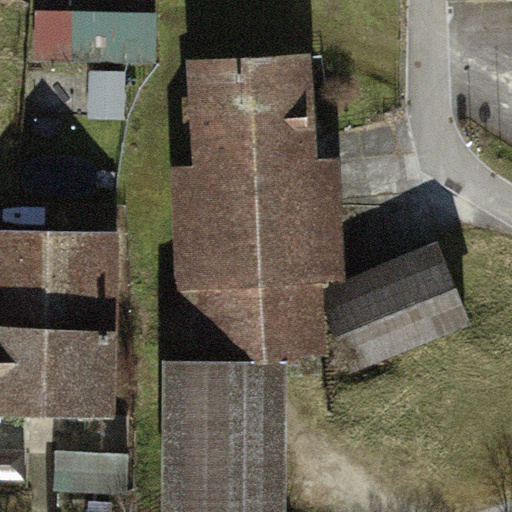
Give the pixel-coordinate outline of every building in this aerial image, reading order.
[(159,22),(45,18),(44,59),(158,63),(159,22)] [(306,61),(201,66),(202,97),(190,99),(191,118),(201,118),(210,280),(197,281),(199,316),(190,317),(194,362),(289,355),(320,352),(306,61)] [(124,116),(124,75),(97,75),(97,115),(124,116)] [(0,414),(112,414),(112,233),(0,232),(0,414)] [(340,305),(363,360),(470,316),(448,261),(340,305)] [(194,365),(169,365),(168,511),(287,511),(289,355),(194,362),(194,365)] [(123,448),(46,445),(45,488),(122,491),(123,448)]
